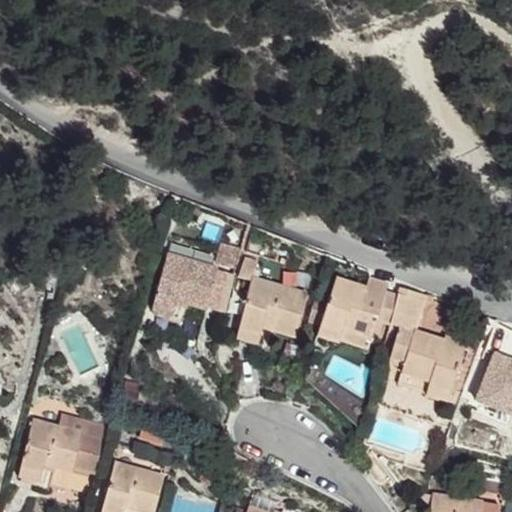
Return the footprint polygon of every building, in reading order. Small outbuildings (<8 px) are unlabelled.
[(218,262),(236,267),(242,246),(224,241),(218,262)] [(147,257),(131,315),(151,321),(156,305),(185,313),(196,271),(147,257)] [(240,276),(253,279),(259,260),(245,257),(240,276)] [(51,264),(39,269),(57,290),(61,276),(51,264)] [(229,271),(218,269),(211,295),(222,297),(229,271)] [(314,298),(308,323),(322,327),(344,334),(346,330),(372,338),(386,342),(391,327),(399,297),(387,293),(390,282),(371,276),(366,291),(336,283),(330,302),(314,298)] [(253,279),(237,339),(261,345),(265,327),(298,336),(309,294),(253,279)] [(401,284),(399,295),(424,303),(427,295),(401,284)] [(399,295),(399,297),(391,327),(400,329),(391,360),(406,364),(403,372),(431,381),(430,385),(452,392),(465,349),(444,342),(417,333),(424,303),(399,295)] [(344,334),(322,327),(319,337),(340,343),(341,341),(368,349),(372,338),(346,330),(344,334)] [(446,336),(444,342),(465,349),(468,343),(446,336)] [(450,402),(452,392),(430,385),(431,381),(403,372),(399,385),(427,393),(426,396),(450,402)] [(6,485),(27,491),(32,472),(61,478),(70,441),(20,428),(6,485)] [(208,467),(202,476),(211,483),(218,472),(208,467)] [(103,470),(92,511),(145,511),(153,482),(103,470)] [(434,494),(431,511),(483,511),(485,503),(434,494)]
